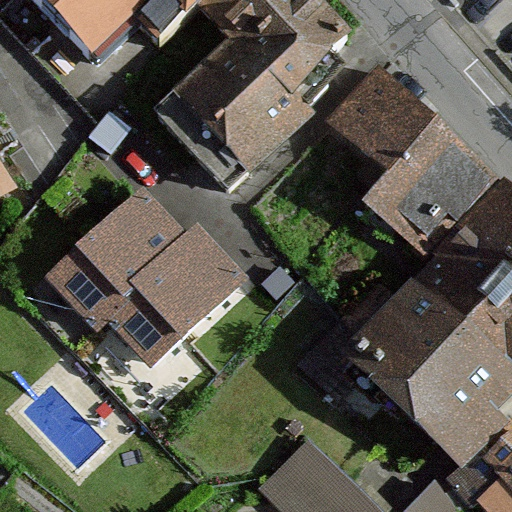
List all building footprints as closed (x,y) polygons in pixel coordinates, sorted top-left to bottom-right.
[(222,0),(26,0),(21,5),(71,54),(104,24),(148,71),(203,19),(222,0)] [(350,42),(312,0),(222,0),(203,19),(237,52),(310,122),(349,79),(332,64),(350,42)] [(320,130),(310,122),(237,52),(159,127),(231,201),(320,130)] [(443,132),(387,81),(332,136),(393,184),(443,132)] [(108,122),(91,148),(115,165),(133,139),(108,122)] [(504,191),(443,132),(393,184),(366,220),(433,272),(504,191)] [(0,212),(18,200),(0,172),(0,212)] [(511,299),(511,197),(504,191),(433,272),(492,320),(511,299)] [(107,333),(191,248),(147,204),(53,298),(97,342),(107,333)] [(249,286),(201,238),(191,248),(107,333),(155,381),(249,286)] [(511,414),(511,299),(492,320),(433,272),(402,308),(383,293),(325,354),(469,488),(499,460),(492,453),(510,435),(502,425),(511,414)] [(511,511),(511,450),(499,460),(469,488),(460,497),(474,511),(511,511)] [(373,511),(364,501),(311,456),(266,497),(280,511),(453,511),(442,497),(424,511),(373,511)]
